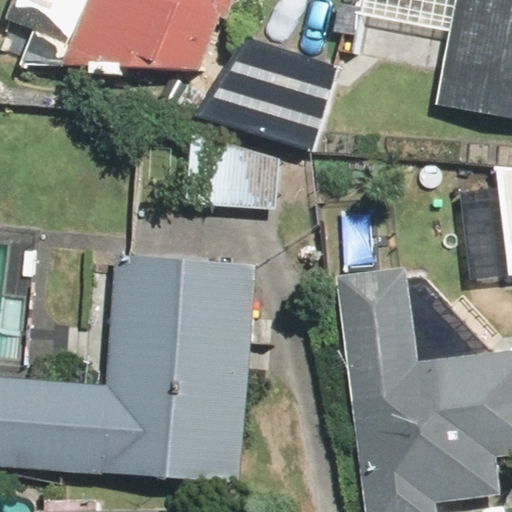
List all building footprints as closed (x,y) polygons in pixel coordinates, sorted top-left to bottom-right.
[(207,71),(233,0),(14,0),(5,26),(33,36),(22,66),(207,71)] [(511,116),(511,0),(354,0),(351,20),(450,37),(439,105),(511,116)] [(253,138),(190,137),(188,203),(251,205),(253,138)] [(511,167),(497,166),(508,276),(511,276),(511,167)] [(107,385),(0,380),(0,467),(243,483),(252,266),(112,261),(107,385)] [(406,268),(337,276),(362,511),(433,511),(433,506),(502,498),(497,457),(511,455),(511,348),(415,359),(406,268)] [(98,511),(99,503),(40,503),(39,511),(98,511)]
